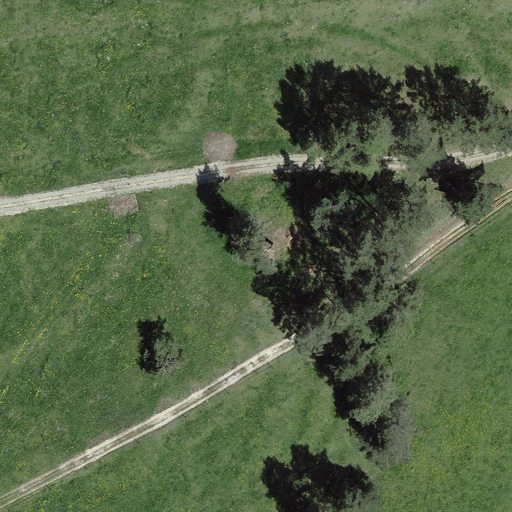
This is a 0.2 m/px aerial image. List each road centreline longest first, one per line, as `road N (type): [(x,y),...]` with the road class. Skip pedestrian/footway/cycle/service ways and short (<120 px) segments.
road 1 (track): [(0,505),(180,413),(313,333),(511,197)]
road 2 (track): [(511,144),(457,161),(290,166),(0,208)]
